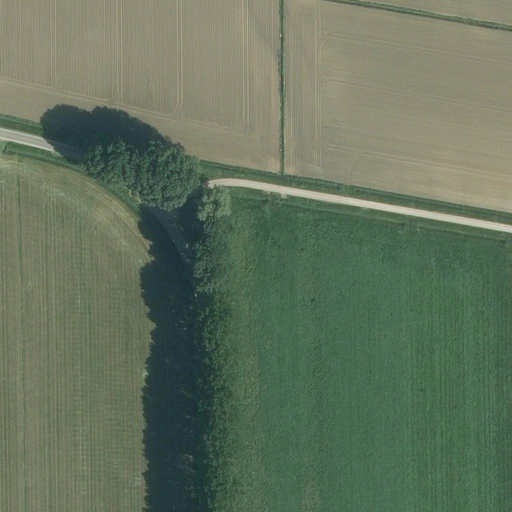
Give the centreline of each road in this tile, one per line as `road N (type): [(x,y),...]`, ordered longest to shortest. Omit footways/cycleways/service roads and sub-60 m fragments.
road 1 (unclassified): [(511,229),(231,182),(159,211)]
road 2 (unclassified): [(209,511),(204,314),(184,250),(159,211)]
road 3 (unclassified): [(159,211),(115,172),(72,151),(0,133)]
